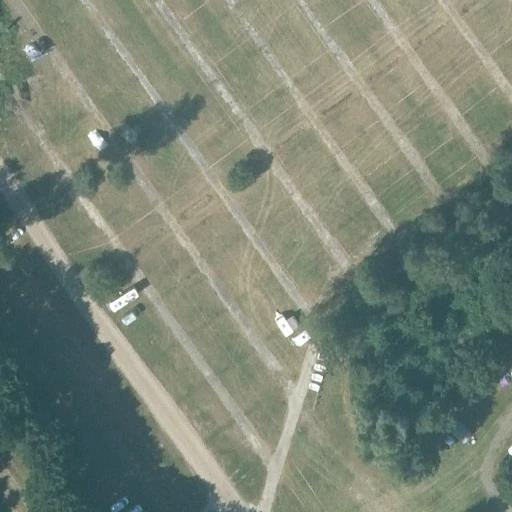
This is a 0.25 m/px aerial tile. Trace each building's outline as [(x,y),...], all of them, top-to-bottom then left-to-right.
[(340,224),(357,205),(347,196),(330,215),(340,224)] [(19,251),(0,261),(0,262),(5,272),(25,261),(19,251)] [(278,386),(255,404),(265,417),(288,400),(278,386)] [(420,511),(388,465),(320,511),(420,511)] [(339,489),(362,472),(357,465),(334,482),(339,489)]
